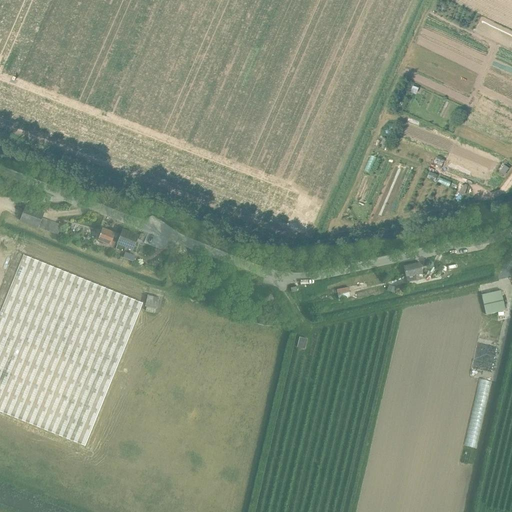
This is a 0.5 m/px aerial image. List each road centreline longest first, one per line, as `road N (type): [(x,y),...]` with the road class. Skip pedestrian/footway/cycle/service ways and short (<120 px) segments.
road 1 (track): [(511,213),(287,262),(0,152)]
road 2 (unclassified): [(0,170),(278,276),(312,277),(511,232)]
road 3 (track): [(472,201),(299,240),(0,127)]
road 4 (track): [(185,242),(173,295),(270,330),(479,287)]
road 5 (track): [(337,233),(337,210),(429,0)]
road 6 (track): [(177,276),(278,276),(302,326)]
road 7 (track): [(478,511),(511,369)]
